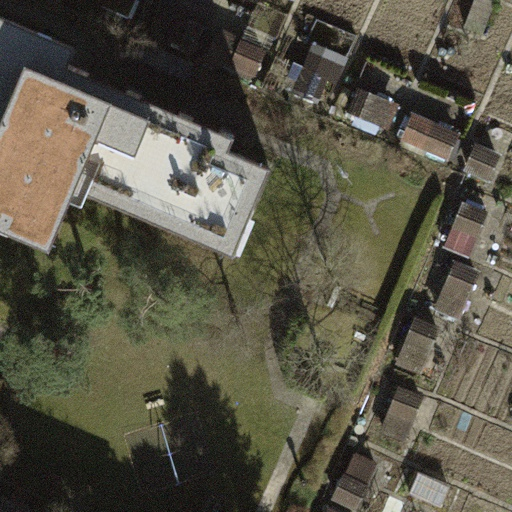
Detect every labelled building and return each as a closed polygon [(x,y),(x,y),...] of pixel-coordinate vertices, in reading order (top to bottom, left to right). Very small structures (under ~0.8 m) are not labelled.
[(192,11),(168,0),(166,0),(148,42),(173,53),(192,11)] [(498,3),(491,0),(472,0),(460,29),(482,39),(498,3)] [(0,123),(1,124),(0,126),(0,237),(46,257),(74,193),(231,262),(269,177),(225,158),(231,145),(65,72),(73,52),(0,20),(0,123)] [(246,44),(217,31),(209,48),(238,61),(246,44)] [(397,107),(356,89),(345,115),(386,133),(397,107)] [(458,131),(412,111),(399,141),(445,161),(458,131)] [(497,157),(470,145),(459,169),(486,181),(497,157)] [(486,216),(462,206),(445,249),(468,258),(486,216)] [(476,276),(451,265),(433,308),(458,318),(476,276)] [(437,335),(412,324),(393,368),(419,379),(437,335)] [(426,406),(396,394),(378,438),(407,451),(426,406)] [(372,464),(351,455),(331,502),(352,510),(372,464)] [(438,511),(446,495),(417,483),(407,505),(423,511),(438,511)]
